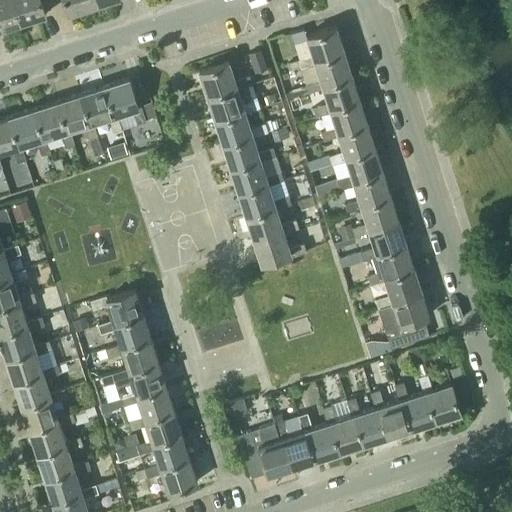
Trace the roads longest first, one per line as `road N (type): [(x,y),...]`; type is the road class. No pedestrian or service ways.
road 1 (residential): [(274,511),(471,447),(495,424),(473,323),(365,0)]
road 2 (residential): [(0,76),(239,0)]
